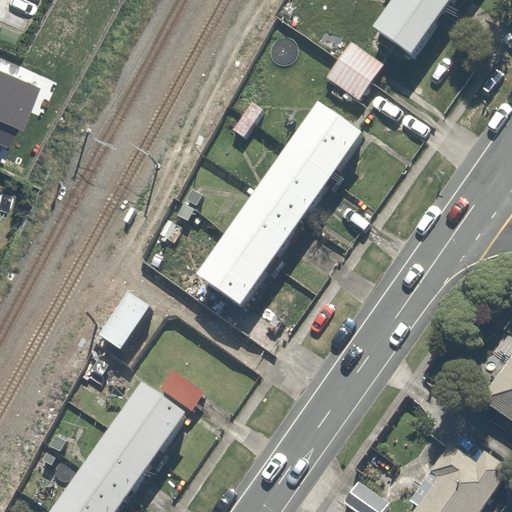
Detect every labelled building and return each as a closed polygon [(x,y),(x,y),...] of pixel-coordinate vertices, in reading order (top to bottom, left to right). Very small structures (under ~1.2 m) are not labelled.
[(465,0),(398,0),(378,26),(421,58),(465,0)] [(384,64),(349,42),(328,76),(364,98),(384,64)] [(42,88),(0,71),(0,137),(10,142),(16,128),(24,131),(42,88)] [(246,140),(268,111),(255,102),(233,131),(246,140)] [(243,312),(372,137),(329,105),(200,280),(243,312)] [(189,226),(210,195),(197,186),(176,218),(189,226)] [(123,354),(155,307),(133,292),(101,339),(123,354)] [(511,421),(511,352),(480,398),(511,421)] [(177,370),(162,391),(191,412),(206,391),(177,370)] [(119,511),(188,415),(145,385),(55,511),(119,511)] [(484,511),(506,481),(451,443),(409,504),(417,509),(415,511),(484,511)] [(364,478),(344,504),(354,511),(392,511),(398,505),(364,478)]
